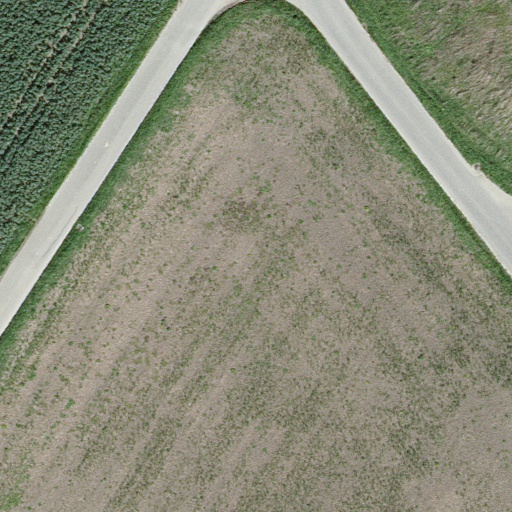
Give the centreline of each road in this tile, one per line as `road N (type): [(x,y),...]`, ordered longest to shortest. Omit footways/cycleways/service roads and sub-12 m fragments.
road 1 (residential): [(229,0),(0,340)]
road 2 (residential): [(329,0),(511,234)]
